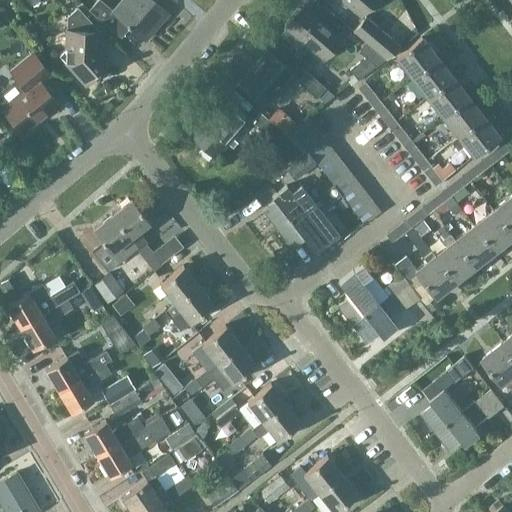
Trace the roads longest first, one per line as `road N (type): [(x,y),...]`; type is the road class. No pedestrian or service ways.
road 1 (residential): [(440,511),(281,298),(237,289),(124,125)]
road 2 (residential): [(124,125),(237,0)]
road 3 (residential): [(0,230),(124,125)]
road 4 (residential): [(81,511),(0,374)]
